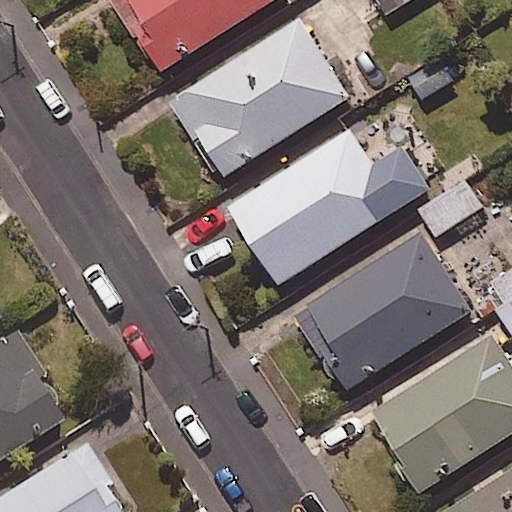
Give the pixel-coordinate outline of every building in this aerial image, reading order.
[(286,0),(113,0),(163,78),(286,0)] [(333,63),(306,20),(172,104),(219,178),(225,174),(229,181),(354,102),(339,78),(351,71),(343,57),(333,63)] [(357,132),(236,208),(287,288),(437,193),(410,149),(380,168),(357,132)] [(484,205),(468,178),(420,208),(436,235),(484,205)] [(430,235),(298,318),(326,362),(331,358),(354,395),(480,315),(430,235)] [(511,269),(485,288),(511,328),(511,269)] [(19,333),(0,345),(0,469),(65,427),(59,416),(60,408),(58,401),(52,395),(41,391),(39,388),(50,381),(19,333)] [(511,356),(500,338),(379,415),(410,464),(406,467),(426,498),(511,443),(511,356)] [(116,489),(90,449),(0,505),(0,511),(122,511),(120,506),(117,502),(113,499),(108,498),(106,495),(116,489)] [(396,490),(371,455),(351,470),(377,505),(396,490)] [(511,511),(511,474),(452,511),(511,511)]
